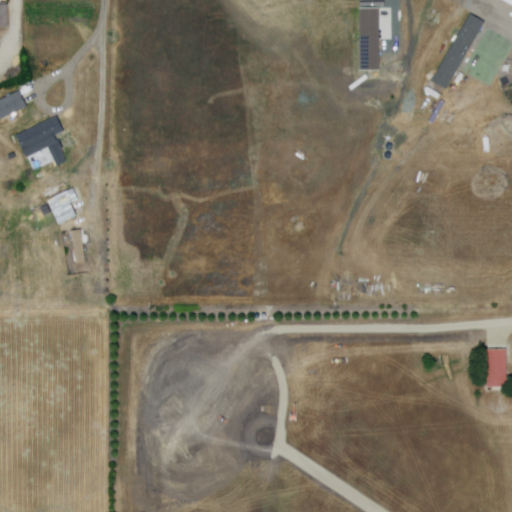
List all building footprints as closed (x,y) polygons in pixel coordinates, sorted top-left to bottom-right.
[(9,29),(0,29),(0,6),(9,6),(9,29)] [(447,90),(432,82),(444,60),(457,38),(471,14),(486,23),(472,47),(460,69),(447,90)] [(0,102),(20,92),(29,108),(4,121),(0,113),(0,102)] [(52,119),(61,136),(54,140),(57,146),(29,160),(17,137),(52,119)] [(76,190),(82,202),(74,206),(79,218),(61,227),(49,202),(76,190)] [(73,233),(84,231),(88,265),(77,266),(73,233)] [(489,350),(509,350),(509,389),(489,389),(489,350)]
